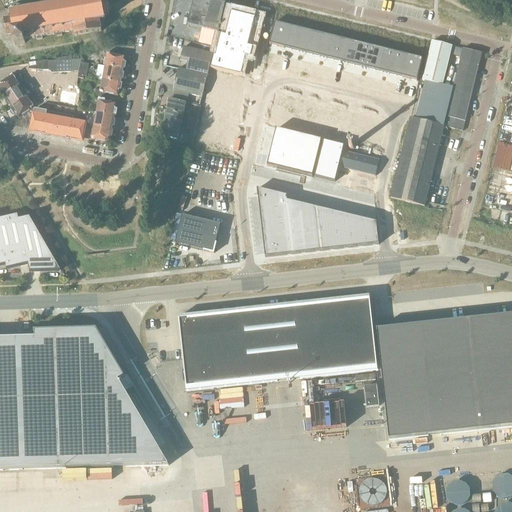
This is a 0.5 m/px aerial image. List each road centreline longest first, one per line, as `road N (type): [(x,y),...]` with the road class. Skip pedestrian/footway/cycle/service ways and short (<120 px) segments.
road 1 (residential): [(390,265),(381,189),(401,108),(268,72),(244,176),(253,279)]
road 2 (unclassified): [(449,261),(498,44),(313,0)]
road 3 (tertiary): [(0,302),(116,298),(253,279)]
road 4 (tertiary): [(111,165),(122,164),(130,144),(156,0)]
road 5 (tertiary): [(253,279),(390,265)]
road 6 (unknown): [(511,303),(385,314)]
road 7 (tertiary): [(111,165),(9,144),(0,131)]
